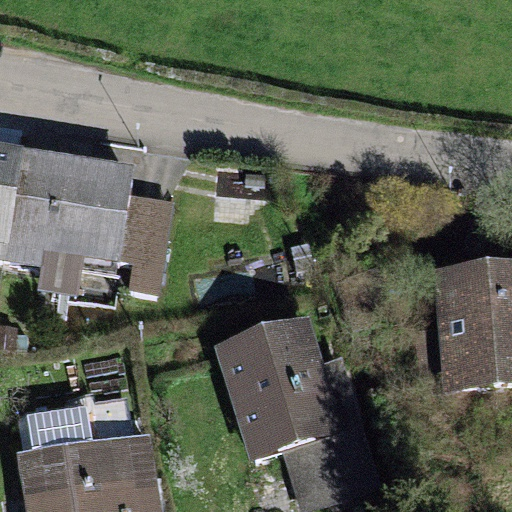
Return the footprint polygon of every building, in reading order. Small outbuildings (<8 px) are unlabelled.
[(0,269),(21,274),(44,158),(0,149),(0,269)] [(44,158),(21,274),(53,280),(57,261),(128,275),(125,293),(162,301),(180,209),(142,202),(147,178),(44,158)] [(511,396),(511,275),(448,279),(455,400),(511,396)] [(356,437),(323,325),(221,355),(254,466),(356,437)] [(172,511),(163,442),(24,462),(30,511),(172,511)]
